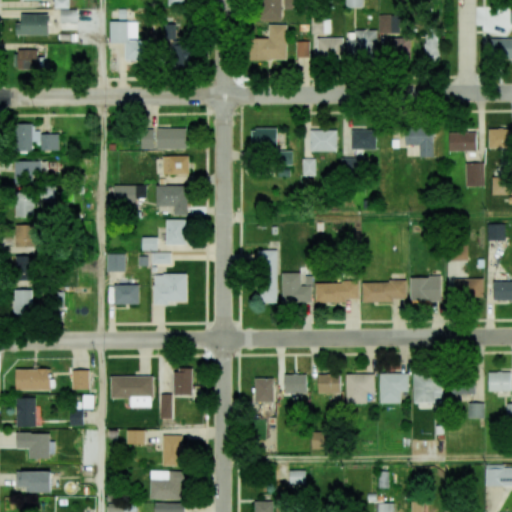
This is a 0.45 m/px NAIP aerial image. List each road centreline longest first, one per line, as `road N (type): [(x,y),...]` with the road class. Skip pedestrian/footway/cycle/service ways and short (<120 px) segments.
road 1 (residential): [(0,341),(511,336)]
road 2 (residential): [(0,97),(511,93)]
road 3 (residential): [(223,511),(225,0)]
